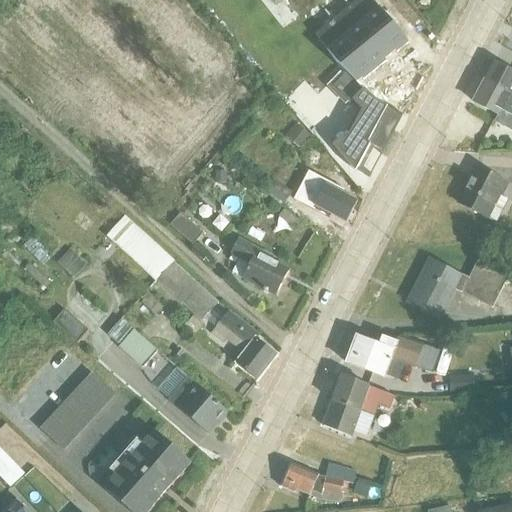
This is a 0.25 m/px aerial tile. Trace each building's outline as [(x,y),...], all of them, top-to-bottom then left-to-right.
[(329,0),(320,0),(307,9),(332,47),(352,33),(329,0)] [(511,71),(494,62),(484,81),(511,95),(511,71)] [(341,72),(327,86),(346,105),(348,102),(357,111),(346,134),(332,145),(355,172),(370,144),(383,152),(402,116),(375,101),(346,72),(343,75),(341,72)] [(509,117),(511,118),(511,95),(484,81),(473,103),(506,120),(509,117)] [(313,139),(297,123),(285,137),(302,151),(313,139)] [(509,200),(502,197),(508,185),(478,169),(459,205),(489,220),(489,219),(496,223),(509,200)] [(329,184),(330,182),(308,170),(296,193),(317,203),(315,205),(312,209),(330,218),(331,215),(346,222),(356,203),(342,195),(344,191),(329,184)] [(232,184),(232,171),(215,172),(215,184),(232,184)] [(292,192),(273,180),(266,192),(284,204),(292,192)] [(170,226),(193,246),(204,234),(181,214),(170,226)] [(157,281),(173,263),(125,218),(108,238),(156,282),(157,281)] [(269,293),(275,296),(288,271),(271,262),(273,259),(238,241),(231,254),(240,259),(232,273),(263,290),(263,291),(268,294),(269,293)] [(68,259),(60,268),(73,280),(86,265),(69,250),(64,256),(68,259)] [(507,281),(476,264),(468,280),(430,261),(408,303),(441,320),(456,291),(461,294),(462,293),(493,309),(507,281)] [(173,263),(157,281),(202,321),(204,318),(207,322),(215,328),(211,334),(223,344),(226,340),(243,353),(235,364),(257,381),(277,355),(257,339),(259,336),(229,312),(221,323),(209,314),(218,304),(173,263)] [(155,316),(163,307),(148,292),(143,298),(147,302),(144,305),(155,316)] [(53,323),(77,343),(88,331),(64,310),(53,323)] [(194,316),(185,326),(195,334),(203,324),(194,316)] [(157,352),(133,331),(119,348),(142,368),(157,352)] [(404,365),(415,369),(416,368),(433,374),(440,351),(398,336),(396,342),(382,337),(379,346),(357,338),(347,364),(385,378),(387,374),(399,379),(404,365)] [(176,368),(157,390),(168,400),(188,378),(176,368)] [(40,429),(64,451),(116,395),(92,373),(40,429)] [(473,376),(449,377),(450,394),(474,393),(473,376)] [(354,432),(368,437),(375,417),(374,417),(378,406),(390,410),(395,397),(342,377),(323,427),(352,438),(354,432)] [(207,435),(227,412),(188,378),(168,400),(207,435)] [(511,413),(511,403),(510,398),(498,402),(504,416),(511,413)] [(115,475),(104,488),(129,511),(148,511),(160,499),(164,493),(171,486),(191,464),(154,431),(142,444),(137,440),(134,437),(107,468),(110,471),(115,475)] [(489,436),(490,449),(509,448),(508,438),(506,438),(506,435),(489,436)] [(0,449),(0,478),(10,489),(24,475),(0,449)] [(348,484),(354,485),(357,471),(346,469),(347,468),(328,464),(325,477),(319,476),(292,465),(282,489),(294,494),(296,490),(309,496),(320,501),(339,504),(341,492),(346,493),(348,484)] [(27,511),(17,500),(2,511),(27,511)] [(511,511),(511,503),(477,511),(511,511)]
